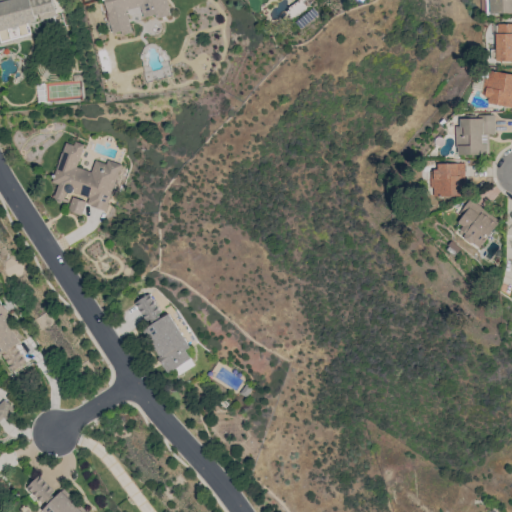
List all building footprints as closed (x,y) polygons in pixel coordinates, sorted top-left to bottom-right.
[(0,0),(0,42),(31,34),(28,23),(55,16),(51,0),(0,0)] [(165,0),(104,0),(113,33),(120,31),(121,36),(132,33),(126,9),(140,6),(143,17),(154,15),(155,19),(169,15),(165,0)] [(511,12),(511,0),(486,0),(490,0),(490,13),(511,12)] [(511,61),(511,23),(497,23),(498,61),(511,61)] [(511,73),(489,71),(485,103),(511,105),(511,73)] [(489,155),(489,134),(495,134),(495,115),(461,115),(461,126),(457,126),(458,155),(489,155)] [(105,210),(119,164),(107,160),(105,164),(94,160),(90,171),(76,167),(83,145),(64,140),(52,182),(57,184),(53,198),(63,201),(66,191),(88,198),(86,205),(105,210)] [(439,163),(439,170),(434,170),(434,196),(465,195),(465,162),(439,163)] [(68,212),(82,214),(85,200),(70,198),(68,212)] [(500,224),(473,200),(456,219),(464,227),(460,231),(478,248),(500,224)] [(135,301),(149,325),(142,330),(167,373),(191,359),(185,349),(189,347),(168,313),(162,316),(148,293),(135,301)] [(0,357),(3,355),(12,372),(27,364),(16,344),(21,341),(0,303),(0,357)] [(0,423),(15,410),(6,401),(0,406),(0,423)] [(27,487),(46,506),(41,510),(42,511),(87,511),(63,488),(57,495),(38,476),(27,487)]
